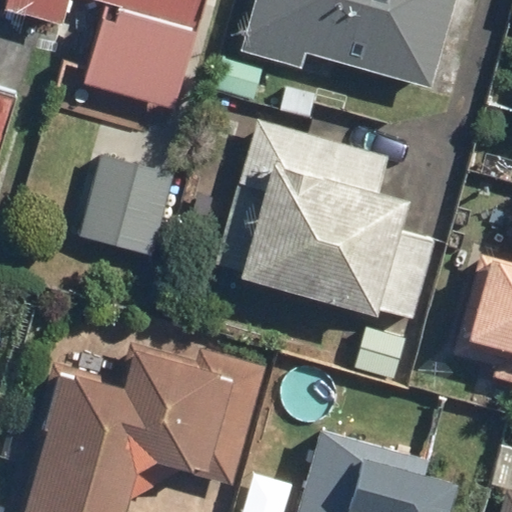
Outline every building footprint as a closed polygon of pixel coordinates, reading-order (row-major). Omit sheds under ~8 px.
[(11,0),(11,5),(68,21),(73,0),(113,0),(140,7),(131,38),(189,53),(203,0),(11,0)] [(460,0),(258,0),(245,47),(308,65),(313,47),(437,82),(460,0)] [(0,91),(0,154),(14,95),(0,91)] [(432,242),(393,231),(404,193),(376,185),(384,156),(251,118),(229,193),(257,201),(237,270),(371,308),(371,306),(410,317),(432,242)] [(175,171),(101,156),(85,232),(159,247),(175,171)] [(507,260),(482,253),(459,337),(511,352),(511,256),(508,256),(507,260)] [(59,359),(21,511),(129,511),(136,484),(149,483),(166,476),(177,463),(239,479),(268,363),(203,347),(201,358),(131,340),(122,375),(59,359)] [(432,454),(325,422),(297,511),(456,511),(467,475),(429,464),(432,454)] [(511,511),(511,485),(510,485),(502,511),(511,511)]
